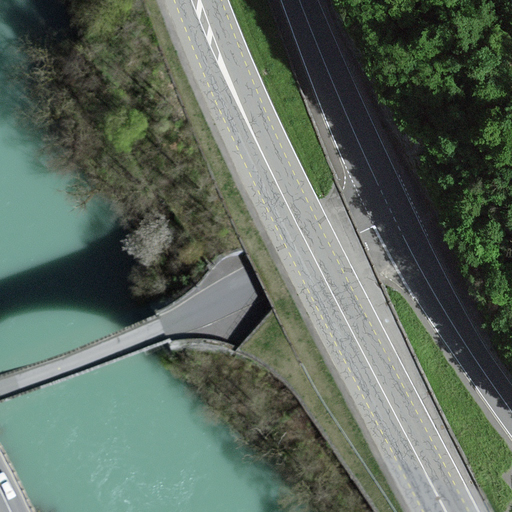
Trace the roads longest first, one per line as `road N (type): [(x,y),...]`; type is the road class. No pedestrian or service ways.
road 1 (primary): [(196,0),(239,104),(445,511)]
road 2 (tertiary): [(394,209),(160,328),(0,388)]
road 3 (tertiary): [(394,209),(457,329),(511,409)]
road 4 (tertiary): [(300,0),(394,209)]
